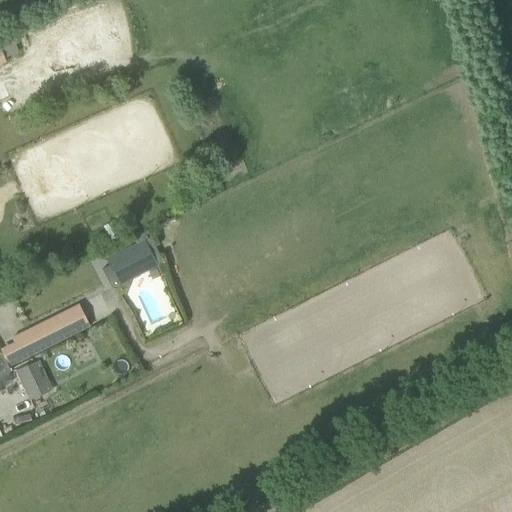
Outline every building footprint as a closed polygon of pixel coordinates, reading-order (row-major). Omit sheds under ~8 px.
[(18,54),(13,37),(0,41),(0,46),(5,59),(18,54)] [(109,266),(102,270),(111,288),(118,284),(109,266)] [(23,361),(90,327),(84,316),(34,341),(28,330),(11,338),(23,361)] [(28,402),(50,392),(37,363),(15,373),(28,402)] [(31,402),(38,418),(50,413),(43,397),(31,402)]
